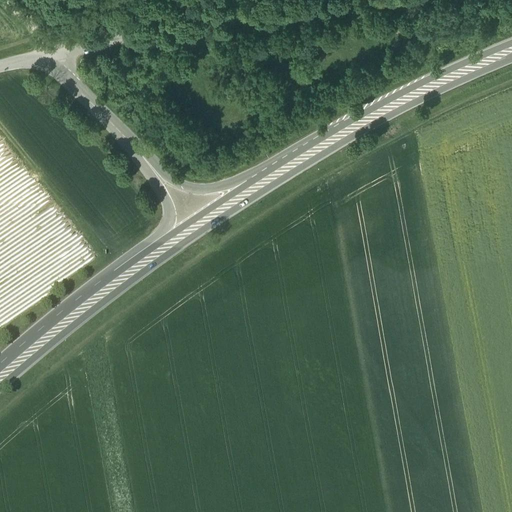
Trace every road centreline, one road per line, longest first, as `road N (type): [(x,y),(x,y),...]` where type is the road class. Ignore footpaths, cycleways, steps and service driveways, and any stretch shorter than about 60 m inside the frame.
road 1 (track): [(511,83),(267,210),(114,316),(0,415)]
road 2 (track): [(59,52),(350,0)]
road 3 (trunk): [(511,50),(388,107),(268,178)]
road 4 (trunk): [(134,268),(0,377)]
road 5 (trunk): [(268,178),(134,268)]
road 6 (trunk): [(43,62),(148,165)]
road 7 (trunk): [(268,178),(200,189),(148,165)]
